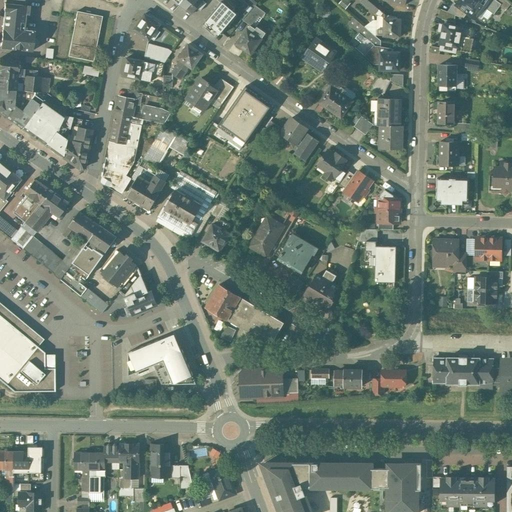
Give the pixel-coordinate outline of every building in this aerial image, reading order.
[(183,0),(180,4),(191,14),(196,8),(202,1),(201,0),(183,0)] [(385,7),(375,0),(361,0),(361,1),(377,14),(377,18),(385,19),(385,7)] [(496,1),(494,0),(459,0),(456,4),(455,5),(466,13),(468,11),(474,15),(481,5),(493,14),(499,6),(500,4),(496,1)] [(510,4),(504,0),(497,0),(496,1),(500,4),(499,6),(505,11),(510,4)] [(202,1),(196,8),(200,11),(206,4),(202,1)] [(238,15),(221,1),(204,21),(206,22),(203,26),(215,36),(218,32),(221,35),(238,15)] [(29,6),(4,3),(3,10),(4,10),(2,30),(24,32),(24,30),(25,15),(29,15),(29,6)] [(466,13),(455,5),(456,4),(454,3),(447,12),(455,15),(463,18),(466,13)] [(252,8),(243,20),(244,18),(251,23),(260,10),(254,5),(252,8)] [(447,12),(440,9),(437,17),(445,20),(454,21),(455,15),(447,12)] [(265,14),(260,10),(251,23),(244,18),(243,20),(242,20),(250,26),(252,27),(259,18),(261,19),(265,14)] [(77,11),(68,56),(93,61),(102,16),(77,11)] [(147,15),(144,16),(134,29),(149,40),(150,38),(154,40),(158,35),(154,32),(160,24),(147,15)] [(385,19),(377,18),(376,35),(399,36),(400,20),(385,19)] [(454,21),(445,20),(444,24),(440,43),(441,44),(440,48),(456,51),(457,47),(462,48),(464,38),(470,39),(470,38),(472,28),(461,24),(460,27),(454,26),(455,22),(454,21)] [(252,27),(250,26),(248,29),(247,28),(236,44),(251,54),(262,38),(253,33),(256,30),(252,27)] [(372,33),(364,27),(359,33),(367,39),(372,33)] [(2,30),(0,47),(0,46),(0,47),(0,48),(14,49),(14,48),(21,49),(20,50),(32,51),(34,31),(24,30),(24,32),(2,30)] [(381,41),(372,33),(367,39),(375,46),(381,47),(381,41)] [(336,52),(315,38),(307,50),(308,51),(304,56),(311,61),(310,62),(322,70),(325,66),(326,67),(336,52)] [(168,49),(147,43),(144,57),(149,59),(159,62),(168,49)] [(202,54),(188,44),(184,50),(179,55),(180,56),(178,59),(180,60),(190,67),(192,69),(202,54)] [(375,46),(366,57),(374,65),(380,65),(380,52),(391,52),(391,49),(381,48),(381,47),(375,46)] [(440,48),(431,46),(430,53),(439,55),(440,48)] [(391,52),(380,52),(380,65),(380,70),(399,71),(399,52),(391,52)] [(18,61),(0,58),(0,88),(15,90),(16,78),(17,68),(18,61)] [(144,61),(126,58),(123,76),(140,79),(142,70),(147,71),(148,65),(143,64),(144,61)] [(159,62),(149,59),(148,65),(147,71),(142,70),(140,79),(151,82),(152,75),(164,78),(164,63),(159,62)] [(180,60),(172,72),(181,79),(190,67),(180,60)] [(284,60),(276,71),(281,75),(289,63),(284,60)] [(479,62),(466,60),(465,67),(478,69),(479,62)] [(289,63),(281,75),(287,79),(295,67),(289,63)] [(85,64),(83,72),(98,76),(100,68),(85,64)] [(456,65),(439,65),(439,85),(454,85),(456,85),(456,65)] [(30,73),(19,71),(18,78),(24,79),(25,75),(29,76),(30,73)] [(29,76),(25,75),(24,79),(23,91),(36,92),(38,93),(40,93),(42,77),(29,76)] [(330,75),(320,89),(326,93),(333,82),(334,83),(336,80),(330,75)] [(390,81),(379,75),(370,88),(384,95),(390,81)] [(49,78),(42,77),(40,93),(47,94),(49,78)] [(201,78),(187,99),(194,104),(192,107),(201,113),(212,98),(217,90),(213,87),(209,85),(210,84),(201,78)] [(234,87),(221,78),(213,87),(217,90),(212,98),(221,104),(234,87)] [(326,93),(319,102),(341,117),(352,101),(341,93),(343,89),(334,83),(333,82),(326,93)] [(234,87),(221,104),(228,108),(237,95),(240,91),(234,87)] [(355,94),(345,87),(343,89),(341,93),(352,101),(355,96),(355,94)] [(15,90),(0,88),(0,113),(6,117),(11,110),(13,106),(15,106),(16,102),(13,102),(15,90)] [(23,91),(20,90),(19,100),(22,101),(27,104),(36,92),(23,91)] [(81,102),(84,93),(71,90),(69,99),(81,102)] [(128,97),(119,95),(109,141),(137,147),(143,119),(140,119),(131,117),(134,103),(138,104),(141,93),(129,91),(128,97)] [(27,104),(20,113),(27,122),(33,113),(38,106),(40,104),(43,99),(44,97),(38,93),(36,92),(27,104)] [(56,100),(47,94),(44,97),(43,99),(48,102),(52,105),(56,100)] [(264,114),(237,95),(228,108),(226,111),(240,120),(237,125),(246,131),(254,119),(259,122),(264,114)] [(48,102),(43,99),(40,104),(42,105),(44,107),(45,107),(48,102)] [(400,99),(379,99),(378,126),(380,126),(400,126),(400,99)] [(454,101),(439,101),(438,123),(453,124),(454,124),(454,123),(454,101)] [(40,108),(38,106),(33,113),(46,122),(51,115),(40,108)] [(171,112),(143,106),(140,119),(143,119),(164,124),(171,112)] [(20,113),(18,112),(16,114),(15,113),(11,110),(6,117),(22,129),(27,122),(20,113)] [(274,116),(266,111),(264,114),(259,122),(266,127),(271,121),(274,116)] [(46,122),(33,113),(27,122),(22,129),(45,145),(56,130),(57,131),(57,130),(46,122)] [(62,119),(52,113),(51,115),(46,122),(57,130),(62,119)] [(307,128),(292,117),(288,123),(287,123),(283,129),(284,129),(280,134),(295,144),(298,140),(304,132),(307,128)] [(361,117),(354,127),(365,135),(372,125),(361,117)] [(281,128),(271,121),(266,127),(263,131),(274,138),(281,128)] [(466,123),(454,123),(454,124),(453,124),(453,134),(461,134),(466,134),(466,123)] [(91,130),(72,126),(71,135),(72,135),(71,140),(88,144),(91,130)] [(400,126),(380,126),(380,149),(401,149),(402,126),(400,126)] [(45,145),(62,157),(65,142),(66,139),(60,136),(62,134),(57,130),(57,131),(56,130),(45,145)] [(188,147),(160,131),(143,159),(157,167),(170,147),(183,155),(188,147)] [(319,141),(308,133),(307,134),(304,132),(298,140),(302,142),(294,153),(305,161),(319,141)] [(295,144),(280,134),(278,137),(279,140),(290,148),(293,147),(295,144)] [(88,144),(71,140),(70,143),(65,142),(62,157),(80,170),(84,168),(89,144),(88,144)] [(137,147),(109,141),(102,177),(119,187),(134,162),(137,147)] [(458,142),(440,141),(440,156),(437,156),(437,165),(458,165),(458,142)] [(328,150),(321,159),(322,160),(319,165),(326,170),(323,174),(332,181),(340,169),(344,163),(346,159),(336,153),(335,155),(328,150)] [(8,170),(0,163),(0,177),(1,179),(8,170)] [(511,163),(500,163),(500,168),(494,168),(494,176),(490,176),(489,186),(505,187),(510,192),(511,189),(511,163)] [(155,175),(143,168),(139,176),(151,183),(155,175)] [(340,169),(332,181),(335,183),(337,185),(338,184),(346,173),(340,169)] [(19,179),(8,170),(1,179),(12,188),(19,179)] [(217,192),(181,171),(171,188),(175,190),(201,205),(192,220),(198,223),(192,234),(197,237),(211,213),(217,204),(211,201),(217,192)] [(346,173),(338,184),(345,189),(355,175),(348,171),(346,173)] [(363,175),(358,171),(355,175),(345,189),(344,191),(356,199),(360,193),(363,195),(365,196),(369,190),(367,189),(372,181),(366,177),(365,177),(362,177),(363,175)] [(139,176),(138,176),(126,197),(149,210),(161,189),(165,181),(155,175),(151,183),(139,176)] [(1,179),(0,177),(0,196),(7,202),(8,201),(4,198),(12,188),(1,179)] [(49,190),(33,179),(28,186),(23,193),(26,195),(39,204),(49,190)] [(449,179),(436,179),(436,200),(442,200),(442,203),(461,203),(461,200),(468,200),(468,179),(455,179),(449,179)] [(332,181),(326,191),(332,193),(337,185),(335,183),(332,181)] [(393,195),(384,189),(380,196),(380,198),(386,198),(393,198),(393,195)] [(67,203),(49,190),(39,204),(51,213),(57,217),(67,203)] [(201,205),(175,190),(160,216),(192,234),(198,223),(192,220),(201,205)] [(39,204),(26,195),(11,212),(24,222),(39,204)] [(393,198),(386,198),(380,198),(379,198),(378,210),(399,211),(399,208),(400,208),(401,201),(400,201),(400,198),(393,198)] [(217,204),(211,213),(217,217),(224,206),(218,202),(217,204)] [(301,206),(295,203),(289,213),(295,216),(301,206)] [(39,204),(24,222),(36,231),(51,213),(39,204)] [(399,211),(378,210),(378,223),(379,223),(387,223),(387,224),(393,224),(399,224),(399,221),(401,221),(401,214),(399,214),(399,211)] [(99,225),(79,211),(69,225),(76,231),(85,237),(89,240),(99,225)] [(215,225),(212,223),(209,230),(208,229),(205,235),(206,235),(202,241),(220,251),(223,245),(225,246),(230,238),(228,237),(230,234),(227,232),(231,225),(220,218),(215,225)] [(283,226),(270,219),(260,234),(258,233),(250,246),(266,255),(283,226)] [(69,225),(63,234),(70,239),(76,231),(69,225)] [(116,237),(99,225),(89,240),(105,252),(106,252),(114,240),(116,237)] [(20,227),(11,239),(32,257),(42,244),(20,227)] [(369,229),(361,229),(358,241),(377,242),(377,229),(374,229),(369,229)] [(318,249),(298,237),(297,239),(291,235),(277,259),(294,269),(295,268),(302,272),(312,254),(314,255),(318,249)] [(76,243),(65,258),(72,263),(89,240),(85,237),(79,245),(76,243)] [(485,238),(476,238),(476,239),(476,249),(475,259),(488,260),(488,237),(485,237),(485,238)] [(501,238),(492,238),(492,237),(488,237),(488,260),(501,260),(501,238)] [(476,239),(466,239),(466,253),(472,253),(472,249),(476,249),(476,239)] [(105,252),(89,240),(72,263),(89,274),(105,252)] [(458,240),(433,240),(433,250),(431,252),(431,255),(433,257),(433,261),(438,261),(438,263),(441,266),(446,266),(448,263),(454,264),(454,271),(457,271),(458,253),(458,240)] [(63,262),(42,244),(32,257),(54,275),(63,262)] [(395,249),(361,248),(361,265),(377,266),(377,279),(375,279),(375,280),(394,280),(395,249)] [(125,257),(116,250),(100,271),(122,289),(138,268),(130,261),(132,259),(127,255),(125,257)] [(466,253),(458,253),(457,271),(465,271),(466,253)] [(63,262),(54,275),(60,280),(66,272),(69,268),(70,266),(72,263),(65,258),(63,262)] [(76,273),(69,268),(66,272),(73,277),(76,273)] [(336,276),(326,270),(322,278),(332,283),(336,276)] [(73,277),(66,272),(60,280),(81,296),(86,289),(86,288),(73,277)] [(322,278),(316,274),(309,287),(309,286),(302,298),(311,303),(312,301),(328,310),(333,301),(332,300),(335,295),(333,294),(337,287),(332,283),(322,278)] [(141,275),(124,296),(125,297),(124,298),(127,307),(129,306),(130,308),(125,309),(128,315),(132,313),(133,316),(158,305),(152,291),(148,292),(141,275)] [(304,283),(290,275),(284,286),(296,294),(304,283)] [(486,277),(475,277),(475,290),(497,290),(498,287),(497,287),(497,278),(486,277)] [(240,296),(220,284),(206,307),(226,319),(240,296)] [(108,306),(86,289),(81,296),(102,313),(108,306)] [(497,290),(475,290),(475,302),(496,303),(497,294),(497,290)] [(284,323),(240,296),(226,319),(270,346),(284,323)] [(463,308),(462,298),(454,298),(455,308),(463,308)] [(0,380),(13,392),(54,391),(54,354),(44,354),(44,352),(37,347),(44,339),(0,303),(0,380)] [(219,319),(215,329),(221,331),(224,321),(219,319)] [(234,339),(235,327),(225,326),(226,321),(223,321),(222,339),(234,339)] [(173,336),(163,341),(162,338),(128,352),(128,376),(154,365),(161,384),(196,384),(180,346),(178,347),(173,336)] [(467,355),(459,355),(459,358),(447,357),(447,358),(433,358),(433,383),(446,383),(446,384),(459,384),(459,385),(467,385),(467,384),(478,384),(478,388),(493,388),(493,366),(493,359),(480,359),(480,358),(467,358),(467,355)] [(511,364),(501,365),(501,366),(493,366),(493,385),(501,385),(500,386),(511,386),(511,364)] [(282,369),(245,370),(241,374),(242,398),(283,396),(282,369)] [(328,369),(312,369),(312,377),(328,377),(328,369)] [(362,370),(344,370),(344,372),(335,372),(335,384),(344,384),(344,386),(361,387),(362,382),(364,382),(364,374),(362,374),(362,370)] [(405,371),(382,370),(382,380),(382,386),(383,386),(405,386),(405,371)] [(298,378),(288,379),(288,393),(290,393),(298,393),(298,378)] [(382,380),(373,379),(373,394),(383,394),(383,386),(382,386),(382,380)] [(156,380),(144,380),(144,392),(156,391),(156,380)] [(298,393),(290,393),(290,401),(298,400),(298,393)] [(28,446),(14,447),(14,449),(14,469),(19,469),(42,469),(42,453),(43,453),(44,442),(28,442),(28,446)] [(139,444),(120,444),(120,446),(119,461),(124,461),(124,477),(131,478),(138,478),(139,444)] [(170,445),(151,444),(151,475),(169,475),(170,445)] [(120,446),(108,445),(108,453),(109,453),(109,461),(112,461),(119,461),(120,446)] [(7,449),(0,449),(0,469),(7,469),(7,475),(6,475),(6,490),(13,490),(13,484),(14,469),(14,449),(7,449)] [(104,476),(96,476),(97,470),(105,470),(105,452),(90,452),(90,453),(89,470),(89,477),(89,491),(89,493),(104,493),(104,476)] [(90,453),(75,453),(74,469),(84,470),(89,470),(90,453)] [(417,511),(418,462),(260,462),(278,511),(312,511),(303,487),(387,487),(386,511),(417,511)] [(188,466),(180,466),(180,482),(186,482),(192,482),(188,466)] [(226,466),(209,473),(217,496),(235,489),(226,466)] [(124,477),(119,477),(119,495),(133,495),(133,489),(131,489),(131,478),(124,477)] [(480,479),(455,479),(455,477),(448,477),(447,479),(441,479),(441,504),(454,504),(454,505),(481,505),(481,504),(494,505),(494,480),(487,479),(488,477),(480,477),(480,479)] [(31,484),(20,484),(20,485),(20,490),(13,490),(13,497),(14,497),(20,497),(20,493),(31,493),(31,484)] [(145,489),(133,489),(133,495),(133,501),(145,501),(145,489)] [(31,493),(20,493),(20,497),(20,505),(28,505),(28,511),(41,511),(41,493),(31,493)] [(206,494),(196,498),(198,508),(210,504),(206,494)]
